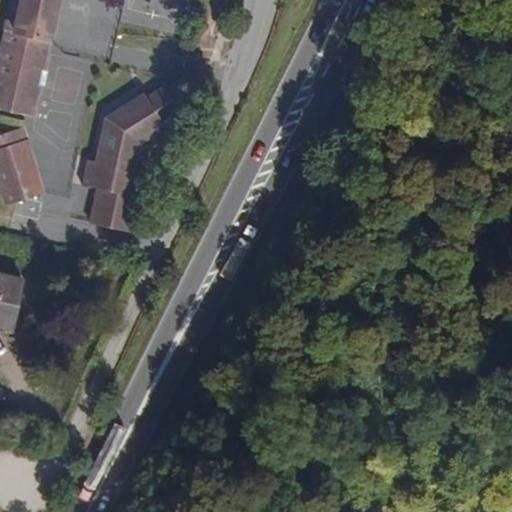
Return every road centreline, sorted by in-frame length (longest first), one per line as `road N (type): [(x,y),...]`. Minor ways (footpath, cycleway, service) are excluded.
road 1 (primary): [(334,0),(80,511)]
road 2 (residential): [(265,0),(260,37),(47,490)]
road 3 (primary): [(92,511),(262,210)]
road 4 (primary): [(262,210),(374,0)]
road 5 (tertiary): [(262,210),(356,0)]
